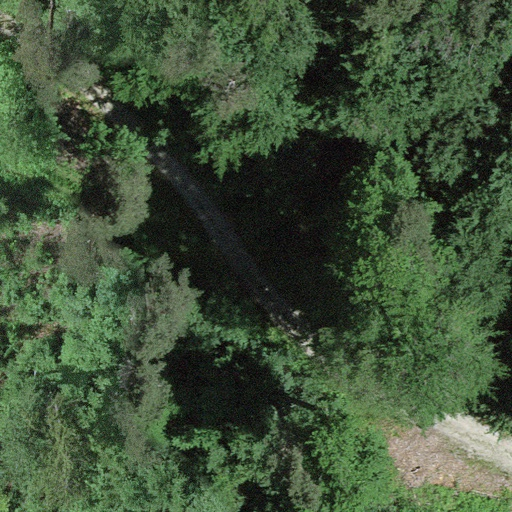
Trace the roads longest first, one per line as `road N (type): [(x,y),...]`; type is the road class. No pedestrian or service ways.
road 1 (track): [(0,20),(106,99),(188,181),(310,333),(420,420),(511,455)]
road 2 (track): [(270,284),(89,185),(0,162)]
